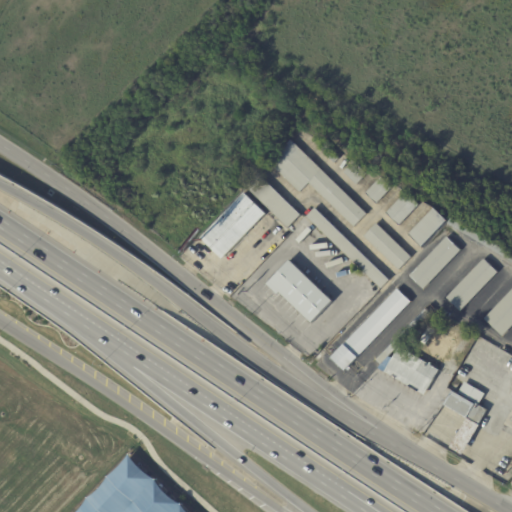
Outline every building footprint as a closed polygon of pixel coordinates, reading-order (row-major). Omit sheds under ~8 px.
[(270,162),(291,140),(367,214),(355,227),(309,183),(301,192),(270,162)] [(338,158),(334,162),(318,146),(323,142),(338,158)] [(367,174),(357,185),(344,172),(354,162),(367,174)] [(301,215),(289,228),(246,187),(259,174),(301,215)] [(392,187),(393,188),(377,204),(367,193),(382,177),(392,187)] [(419,204),(419,205),(400,225),(387,213),(407,192),(419,204)] [(266,214),(222,259),(201,238),(245,193),(266,214)] [(381,289),(307,217),(315,208),(390,280),(381,289)] [(447,221),(422,247),(409,235),(434,208),(447,221)] [(511,261),(448,224),(452,219),(511,254),(511,261)] [(377,224),(412,258),(399,270),(365,236),(377,224)] [(410,276),(448,237),(461,251),(424,289),(410,276)] [(447,298),(485,259),(499,273),(461,312),(447,298)] [(301,270),(333,302),(313,324),(282,293),(279,296),(268,285),(291,261),(301,270)] [(332,359),(398,289),(411,302),(345,371),(332,359)] [(485,319),(511,292),(511,327),(503,337),(485,319)] [(430,314),(381,365),(377,361),(426,310),(430,314)] [(414,356),(439,371),(424,396),(385,372),(400,347),(414,356)] [(479,424),(468,417),(467,418),(444,405),(452,391),(475,404),(476,403),(487,410),(479,424)] [(478,425),(480,426),(463,456),(451,449),(468,419),(478,425)]
